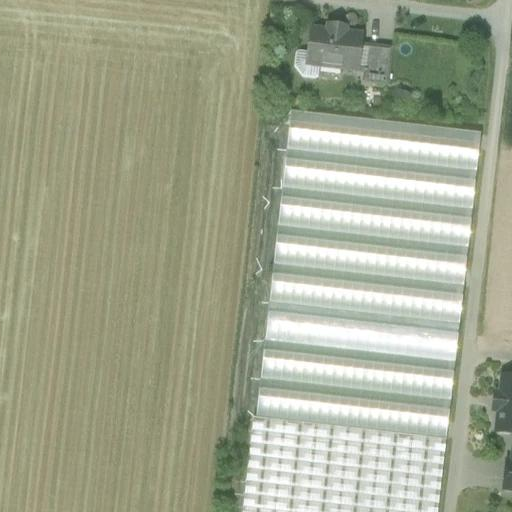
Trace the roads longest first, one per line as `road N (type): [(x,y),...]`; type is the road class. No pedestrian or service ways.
road 1 (track): [(448,511),(505,23)]
road 2 (track): [(505,23),(296,0)]
